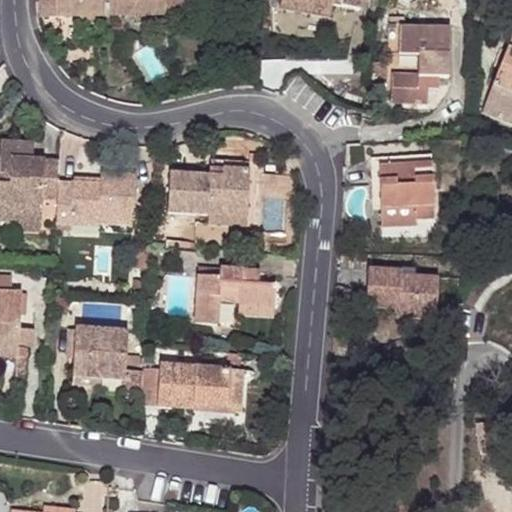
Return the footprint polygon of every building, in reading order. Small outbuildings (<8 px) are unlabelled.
[(57,20),(57,0),(38,0),(38,6),(40,19),(57,20)] [(105,0),(57,0),(57,20),(88,19),(105,18),(106,17),(105,0)] [(165,0),(105,0),(106,17),(105,18),(166,15),(165,0)] [(173,0),(173,10),(187,10),(187,0),(213,6),(214,0),(173,0)] [(284,0),(282,9),(313,16),(332,19),(335,6),(361,11),(362,0),(284,0)] [(331,25),(332,19),(313,16),(312,21),(331,25)] [(105,34),(105,18),(88,19),(88,35),(105,34)] [(451,30),(401,29),(401,57),(420,57),(419,77),(395,76),(395,104),(428,105),(429,80),(450,80),(451,30)] [(511,40),(495,89),(511,94),(511,40)] [(60,181),(61,160),(35,160),(34,144),(3,143),(0,191),(0,224),(19,225),(19,234),(41,236),(43,202),(59,202),(60,181)] [(380,168),(383,212),(417,210),(418,222),(437,221),(433,165),(380,168)] [(172,174),(169,216),(210,218),(249,220),(252,171),(226,170),(226,176),(212,176),(172,174)] [(57,226),(76,228),(77,221),(101,222),(135,224),(138,177),(103,175),(102,184),(60,181),(59,202),(57,226)] [(419,228),(418,222),(417,210),(383,212),(385,231),(419,228)] [(249,220),(210,218),(209,226),(248,229),(249,220)] [(100,230),(101,222),(77,221),(76,228),(100,230)] [(198,278),(195,326),(219,327),(221,301),(240,303),(239,308),(276,310),(277,287),(260,285),(261,273),(222,270),(221,280),(198,278)] [(368,311),(400,312),(438,314),(440,278),(416,277),(416,272),(370,270),(368,311)] [(0,329),(20,331),(23,294),(0,292),(0,329)] [(276,310),(239,308),(239,317),(275,319),(276,310)] [(437,321),(438,314),(400,312),(400,319),(437,321)] [(0,341),(19,342),(20,331),(0,329),(0,341)] [(77,330),(75,379),(103,380),(127,383),(130,333),(77,330)] [(161,368),(159,410),(196,411),(196,402),(230,403),(231,371),(161,368)] [(240,372),(231,371),(230,403),(196,402),(196,411),(238,412),(240,372)] [(103,380),(75,379),(74,389),(102,391),(103,380)] [(500,451),(496,424),(477,427),(481,454),(500,451)]
